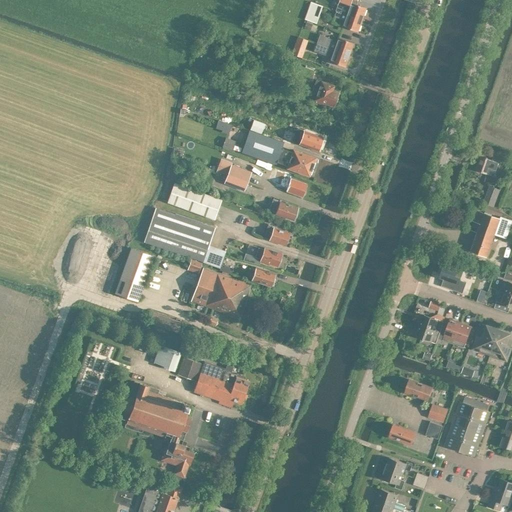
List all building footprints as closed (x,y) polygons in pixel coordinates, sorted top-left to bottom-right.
[(338,0),(335,10),(361,20),(365,8),(350,2),(350,0),(338,0)] [(304,19),(316,23),(322,6),(310,1),(304,19)] [(341,26),(357,31),(361,20),(335,10),(333,16),(343,19),(341,26)] [(316,43),(349,55),(353,42),(338,37),(335,43),(327,37),(319,33),(316,43)] [(307,39),(297,36),(291,54),(301,57),(307,39)] [(329,61),(345,67),(349,55),(316,43),(313,51),(319,53),(324,55),(331,55),(329,61)] [(296,71),(311,76),(314,69),(299,63),(296,71)] [(314,101),(322,104),(322,103),(333,106),(338,91),(333,90),(334,85),(321,80),(315,94),(313,100),(314,101)] [(226,124),(238,126),(239,119),(227,117),(226,124)] [(184,142),(186,132),(178,130),(175,140),(184,142)] [(286,168),(309,176),(316,157),(292,149),(291,152),(282,149),(283,142),(249,130),(241,152),(275,164),(277,162),(286,166),(286,168)] [(304,130),(299,143),(318,150),(323,137),(304,130)] [(235,143),(238,134),(228,132),(226,141),(235,143)] [(498,162),(499,157),(493,155),(491,160),(485,158),(480,156),(476,169),(494,175),(496,170),(498,163),(498,162)] [(226,174),(245,181),(248,172),(229,165),(226,174)] [(286,177),(288,173),(278,170),(274,182),(281,184),(280,188),(286,190),(302,196),(306,184),(290,178),(286,177)] [(245,181),(226,174),(222,184),(241,191),(245,181)] [(167,202),(214,219),(222,199),(175,182),(167,202)] [(482,202),(493,206),(499,189),(489,185),(482,202)] [(287,204),(288,201),(280,199),(273,197),(268,212),(274,215),(275,213),(293,220),(298,207),(287,204)] [(225,249),(209,244),(214,227),(155,207),(144,242),(203,262),(219,267),(225,249)] [(474,221),(472,226),(469,225),(468,228),(477,232),(470,250),(487,256),(495,234),(506,238),(511,220),(511,219),(500,216),(499,218),(475,209),(471,220),(474,221)] [(268,239),(285,245),(289,232),(273,227),(273,226),(267,224),(264,231),(270,233),(268,239)] [(259,261),(277,267),(282,254),(264,248),(258,246),(254,257),(260,259),(259,261)] [(114,293),(138,301),(154,255),(130,247),(114,293)] [(159,263),(155,274),(162,277),(166,265),(159,263)] [(444,263),(440,273),(442,274),(441,278),(443,278),(441,285),(462,293),(466,281),(459,279),(463,269),(444,263)] [(221,270),(233,274),(234,269),(223,265),(221,270)] [(251,279),(271,286),(275,274),(256,266),(251,279)] [(203,305),(204,305),(239,318),(251,284),(203,267),(191,300),(203,305)] [(503,292),(511,294),(511,282),(503,279),(499,290),(503,292)] [(487,292),(480,290),(476,301),(483,303),(487,292)] [(510,305),(511,306),(511,294),(503,292),(500,301),(496,300),(493,307),(507,312),(510,305)] [(440,304),(430,301),(428,306),(438,310),(440,304)] [(145,321),(177,332),(182,320),(150,309),(145,321)] [(418,324),(439,332),(442,325),(443,321),(422,314),(418,324)] [(460,322),(450,318),(447,327),(442,325),(439,332),(437,337),(453,343),(460,322)] [(460,322),(453,343),(463,347),(471,326),(460,322)] [(439,332),(418,324),(415,335),(436,342),(437,337),(439,332)] [(472,348),(489,355),(498,329),(487,325),(483,337),(477,335),(472,348)] [(489,355),(507,361),(511,347),(505,345),(509,333),(498,329),(489,355)] [(162,364),(161,366),(175,371),(181,352),(160,344),(154,361),(162,364)] [(220,399),(219,400),(218,403),(231,407),(233,401),(241,403),(249,379),(242,376),(242,375),(230,372),(232,365),(227,363),(225,367),(204,360),(203,363),(182,356),(176,374),(197,381),(194,390),(220,399)] [(468,360),(466,366),(475,369),(477,363),(468,360)] [(404,392),(428,400),(432,387),(409,379),(404,392)] [(188,404),(149,391),(151,386),(133,380),(130,389),(128,394),(121,397),(119,405),(122,411),(119,419),(118,420),(125,422),(124,425),(140,431),(141,428),(170,438),(167,447),(174,450),(175,447),(178,448),(180,443),(181,444),(182,441),(191,417),(185,415),(187,411),(188,410),(186,409),(188,404)] [(457,412),(471,417),(475,406),(471,405),(468,404),(463,402),(461,401),(457,412)] [(432,404),(428,416),(443,421),(447,409),(432,404)] [(475,406),(471,417),(484,422),(488,411),(486,410),(481,408),(477,407),(475,406)] [(457,412),(453,423),(467,428),(471,417),(457,412)] [(480,433),(484,422),(471,417),(467,428),(480,433)] [(500,444),(511,448),(511,420),(509,420),(500,444)] [(430,421),(425,434),(437,438),(442,425),(430,421)] [(453,423),(450,434),(463,439),(467,428),(453,423)] [(389,436),(411,444),(415,432),(393,424),(389,436)] [(463,439),(476,443),(480,433),(467,428),(463,439)] [(446,445),(459,450),(463,439),(450,434),(446,445)] [(472,455),(476,443),(463,439),(459,450),(472,455)] [(174,472),(185,476),(193,452),(188,450),(189,447),(181,444),(180,443),(178,448),(175,447),(174,450),(167,447),(162,459),(176,464),(174,472)] [(385,467),(403,473),(404,468),(409,470),(412,463),(406,461),(405,463),(389,457),(385,467)] [(396,483),(395,487),(401,489),(404,480),(401,479),(403,473),(385,467),(381,478),(396,483)] [(415,478),(426,481),(428,476),(417,472),(415,478)] [(413,484),(424,488),(426,481),(415,478),(413,484)] [(488,505),(500,509),(501,507),(502,503),(507,504),(511,488),(511,481),(501,478),(499,483),(496,482),(488,505)] [(177,497),(181,486),(170,482),(167,488),(163,486),(146,480),(143,486),(146,488),(137,511),(172,511),(178,497),(177,497)] [(118,496),(136,502),(140,489),(122,484),(118,496)] [(376,498),(404,508),(405,505),(395,501),(398,494),(379,488),(376,498)] [(376,498),(372,509),(382,511),(391,511),(393,508),(403,511),(404,508),(376,498)]
